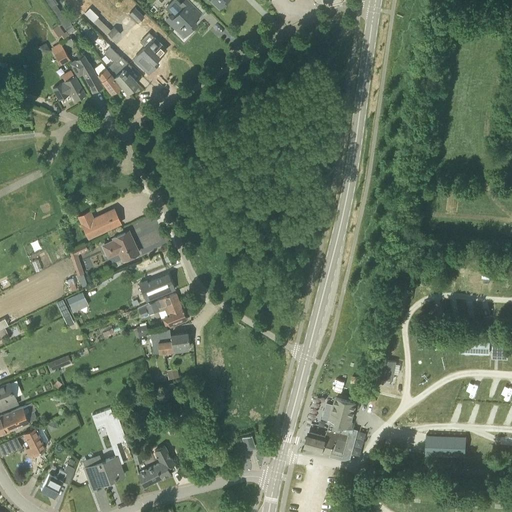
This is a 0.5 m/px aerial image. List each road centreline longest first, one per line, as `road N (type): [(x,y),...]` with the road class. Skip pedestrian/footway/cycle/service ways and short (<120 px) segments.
road 1 (residential): [(307,356),(204,290),(130,129),(330,14),(374,10)]
road 2 (secondary): [(307,356),(348,187),(374,10)]
